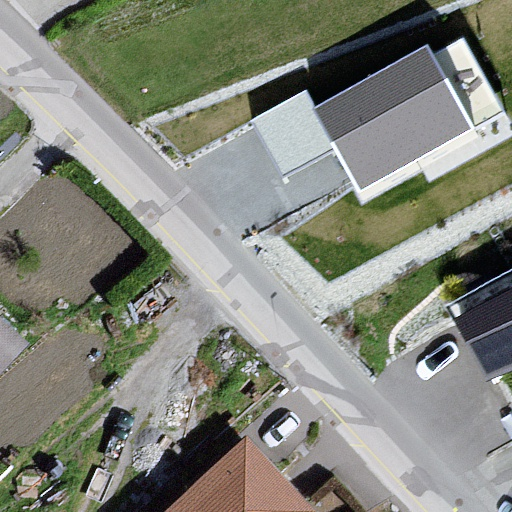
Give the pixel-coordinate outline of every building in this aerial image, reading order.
[(363,203),(486,144),(443,55),(326,111),(312,83),(253,111),(286,179),(339,153),(363,203)] [(511,272),(433,313),(470,391),(511,367),(511,272)] [(0,352),(21,331),(0,310),(0,352)] [(487,386),(431,422),(444,442),(500,406),(487,386)] [(247,426),(151,511),(305,511),(316,502),(247,426)]
